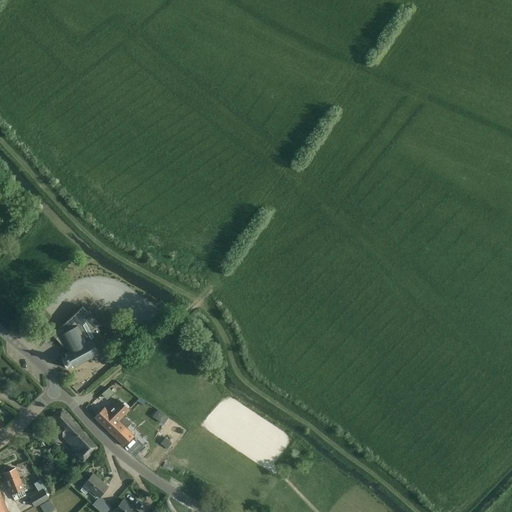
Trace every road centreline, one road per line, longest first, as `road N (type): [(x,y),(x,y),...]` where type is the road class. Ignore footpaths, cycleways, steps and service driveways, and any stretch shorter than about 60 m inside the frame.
road 1 (unclassified): [(207,511),(113,448),(57,388)]
road 2 (track): [(74,406),(203,297)]
